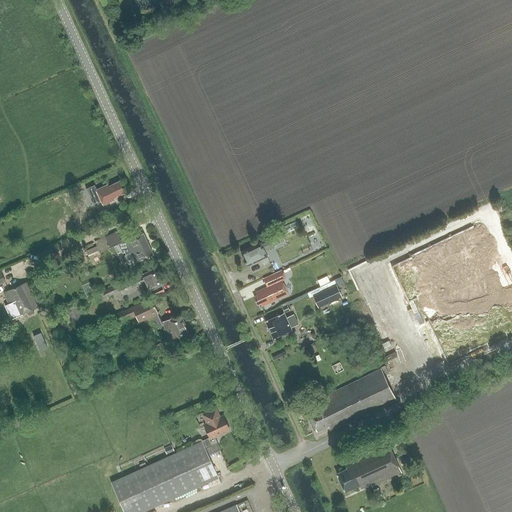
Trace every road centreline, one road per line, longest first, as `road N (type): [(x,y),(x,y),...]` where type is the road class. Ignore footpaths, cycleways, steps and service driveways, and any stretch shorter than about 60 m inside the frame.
road 1 (tertiary): [(273,465),(57,0)]
road 2 (track): [(305,451),(219,260)]
